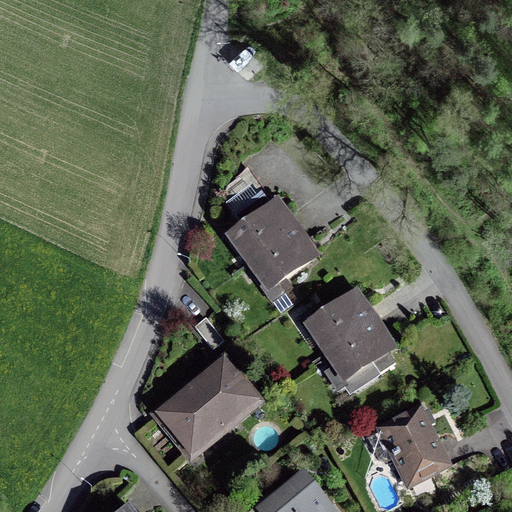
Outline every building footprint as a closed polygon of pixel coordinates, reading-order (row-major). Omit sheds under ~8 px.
[(230,238),(249,265),(296,231),(291,224),(286,218),(282,222),(264,197),(249,208),(256,219),(230,238)] [(301,238),(296,231),(249,265),(269,292),(311,262),(300,247),(305,244),(301,238)] [(307,327),(326,354),(374,323),(369,316),(365,310),(361,313),(351,298),(307,327)] [(206,320),(195,329),(213,350),(224,341),(206,320)] [(378,329),(374,323),(326,354),(345,382),(346,382),(353,393),(396,365),(378,339),(383,336),(378,329)] [(257,404),(223,362),(156,415),(191,458),(257,404)] [(448,468),(420,411),(380,431),(381,433),(367,440),(378,460),(387,463),(394,460),(408,488),(448,468)] [(332,511),(303,477),(271,503),(267,499),(251,511),(332,511)]
